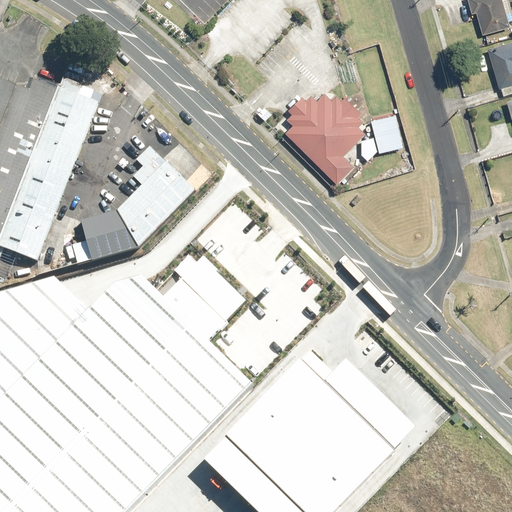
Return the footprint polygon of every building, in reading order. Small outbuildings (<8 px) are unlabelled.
[(477,0),(486,31),(509,25),(501,0),(477,0)] [(511,48),(494,53),(498,68),(503,86),(511,83),(511,48)] [(0,227),(55,93),(0,70),(0,227)] [(0,227),(0,236),(43,254),(108,96),(62,77),(55,93),(0,227)] [(357,166),(346,156),(368,133),(361,126),(365,122),(360,117),(364,113),(347,97),(343,101),(338,95),(333,100),(327,94),(319,101),(313,95),(308,100),(304,96),(290,110),(294,114),(288,119),(294,125),(287,132),(340,183),(357,166)] [(134,236),(192,180),(167,154),(115,204),(71,216),(81,249),(134,236)] [(140,278),(122,286),(93,312),(59,281),(0,294),(0,511),(121,511),(249,380),(206,341),(242,304),(198,261),(161,299),(140,278)] [(299,360),(203,454),(260,511),(325,511),(389,450),(299,360)]
